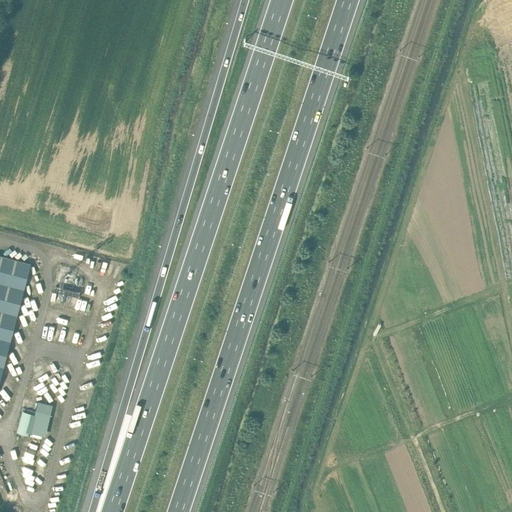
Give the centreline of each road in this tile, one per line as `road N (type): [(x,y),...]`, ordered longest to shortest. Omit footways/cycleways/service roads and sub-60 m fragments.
road 1 (motorway): [(177,511),(348,0)]
road 2 (track): [(281,511),(452,0)]
road 3 (motorway): [(281,0),(112,511)]
road 4 (motorway): [(244,0),(94,511)]
